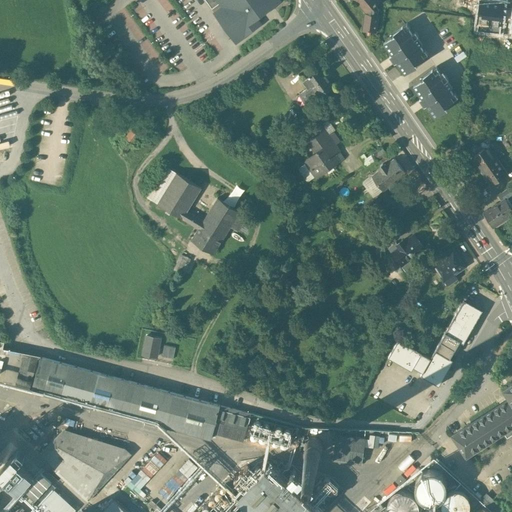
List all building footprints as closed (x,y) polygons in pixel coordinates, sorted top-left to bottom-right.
[(281,1),(279,0),(206,0),(212,8),(220,2),(223,6),(214,13),(236,44),(245,37),(262,24),(260,21),(258,18),(281,1)] [(356,0),(366,11),(367,11),(366,13),(364,28),(365,28),(365,29),(368,30),(368,32),(371,32),(371,30),(374,31),(374,30),(376,30),(378,15),(377,15),(378,8),(375,4),(379,1),(378,0),(356,0)] [(507,1),(495,0),(477,0),(474,34),(502,37),(503,27),(505,27),(506,21),(508,22),(507,28),(509,28),(508,38),(511,38),(511,3),(511,10),(506,9),(507,1)] [(405,28),(384,43),(405,73),(426,59),(405,28)] [(321,68),(311,75),(310,74),(308,76),(309,77),(303,81),(308,88),(297,96),(296,98),(296,99),(301,106),(302,107),(303,107),(304,107),(334,86),(321,68)] [(454,100),(437,75),(418,88),(435,113),(454,100)] [(335,145),(319,122),(297,137),(302,145),(309,140),(318,153),(307,160),(312,168),(311,168),(312,169),(313,169),(317,175),(335,162),(327,151),(335,145)] [(139,136),(131,129),(118,145),(126,152),(139,136)] [(495,150),(488,139),(477,146),(476,145),(475,144),(474,144),(472,144),(471,144),(470,144),(469,145),(468,146),(468,147),(468,148),(467,148),(467,149),(467,151),(468,152),(460,158),(463,162),(462,162),(470,173),(479,167),(491,185),(508,174),(493,151),(495,150)] [(461,140),(450,147),(455,154),(465,147),(461,140)] [(386,152),(382,146),(373,153),(377,159),(386,152)] [(395,158),(386,165),(385,164),(382,163),(380,165),(380,168),(381,169),(372,175),(382,189),(382,190),(405,172),(395,158)] [(166,167),(148,196),(147,195),(147,196),(158,203),(177,172),(166,166),(165,166),(166,167)] [(201,187),(177,172),(158,203),(198,228),(200,225),(203,220),(187,210),(201,187)] [(382,189),(372,175),(368,179),(370,182),(366,186),(373,196),(382,189)] [(511,185),(498,195),(502,201),(505,199),(511,194),(511,185)] [(240,211),(218,197),(203,220),(200,225),(222,239),(230,226),(240,211)] [(502,201),(484,213),(493,227),(511,214),(511,208),(505,199),(502,201)] [(247,215),(240,211),(230,226),(237,230),(247,215)] [(222,239),(200,225),(198,228),(191,239),(213,253),(222,239)] [(414,234),(405,242),(403,239),(397,243),(397,242),(389,247),(401,264),(402,265),(410,259),(424,248),(414,234)] [(453,248),(432,262),(444,280),(454,273),(465,266),(453,248)] [(418,271),(410,259),(402,265),(401,264),(400,264),(410,277),(418,271)] [(454,273),(444,280),(447,285),(457,278),(454,273)] [(462,303),(440,340),(455,349),(460,340),(464,342),(470,330),(483,309),(464,299),(462,303)] [(394,331),(386,327),(382,335),(390,339),(394,331)] [(161,337),(145,334),(142,354),(157,357),(161,337)] [(430,357),(399,339),(388,356),(412,370),(414,366),(422,371),(423,371),(431,357),(430,357)] [(440,340),(430,357),(431,357),(423,371),(422,371),(421,374),(439,385),(454,359),(450,357),(452,353),(455,349),(440,340)] [(176,347),(164,344),(162,356),(173,358),(176,347)] [(38,357),(24,353),(16,386),(29,389),(38,357)] [(100,372),(41,356),(32,390),(91,406),(100,372)] [(385,366),(381,375),(426,395),(430,385),(385,366)] [(220,404),(100,372),(91,406),(211,439),(213,432),(220,404)] [(511,384),(504,390),(509,398),(452,435),(466,456),(503,432),(507,438),(511,434),(511,384)] [(251,413),(220,404),(213,432),(244,440),(251,413)] [(365,439),(336,434),(333,460),(362,464),(365,439)] [(82,445),(57,437),(56,437),(40,453),(58,470),(59,470),(66,463),(65,462),(82,445)] [(451,453),(443,441),(443,440),(442,440),(441,440),(440,440),(439,440),(438,441),(437,442),(437,443),(437,445),(445,457),(446,458),(447,458),(448,458),(449,458),(450,458),(450,457),(451,456),(452,455),(451,454),(451,453)] [(124,460),(118,456),(82,444),(82,445),(65,462),(66,463),(96,491),(124,460)] [(190,457),(177,471),(185,479),(199,466),(190,457)] [(96,491),(66,463),(59,470),(58,470),(56,471),(88,501),(97,491),(96,491)] [(310,511),(316,506),(270,463),(237,497),(253,511),(310,511)] [(401,475),(396,481),(400,485),(406,479),(401,475)] [(127,511),(114,499),(102,511),(127,511)] [(241,511),(232,503),(223,511),(241,511)]
